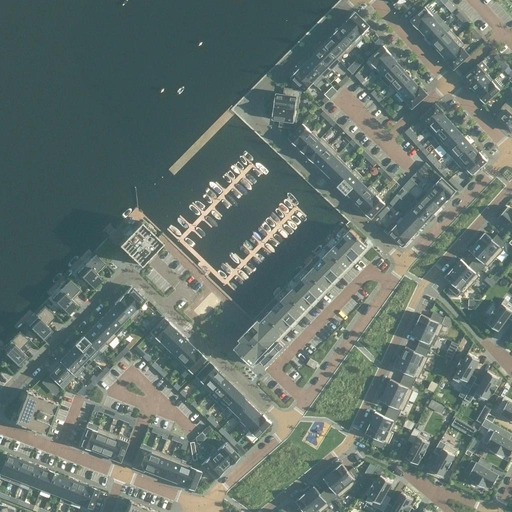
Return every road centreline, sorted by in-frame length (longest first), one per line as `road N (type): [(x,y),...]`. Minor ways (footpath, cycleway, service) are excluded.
road 1 (residential): [(263,511),(347,441),(417,292),(511,185)]
road 2 (residential): [(0,403),(129,278),(289,425)]
road 3 (residential): [(356,0),(251,105),(404,264)]
road 4 (residential): [(202,506),(0,427)]
road 5 (residential): [(510,152),(373,0)]
road 6 (residential): [(289,425),(404,264)]
road 7 (residential): [(404,264),(510,152)]
